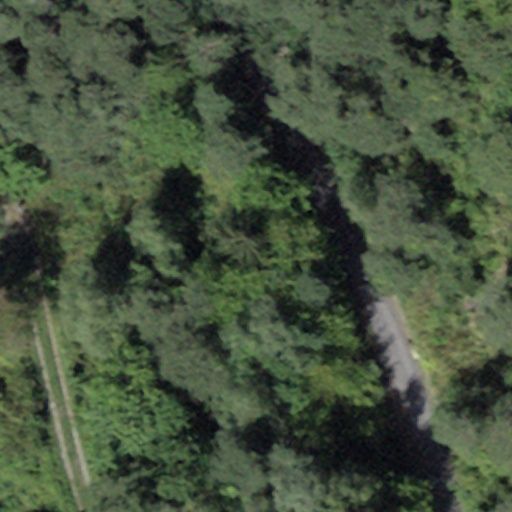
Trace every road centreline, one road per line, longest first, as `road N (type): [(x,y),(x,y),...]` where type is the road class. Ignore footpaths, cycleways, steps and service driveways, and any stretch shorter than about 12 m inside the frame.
road 1 (unclassified): [(238,0),(363,228),(477,511)]
road 2 (track): [(0,209),(12,226),(71,511)]
